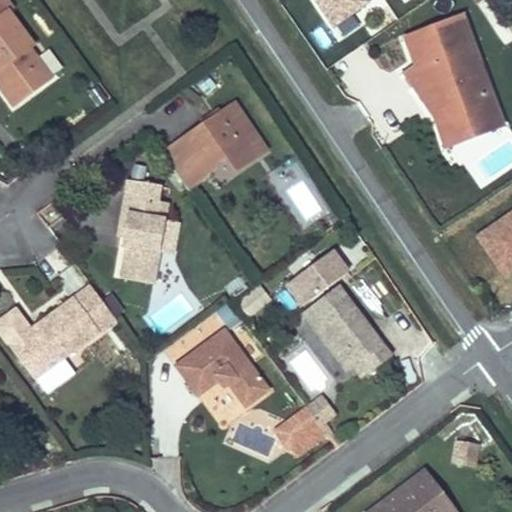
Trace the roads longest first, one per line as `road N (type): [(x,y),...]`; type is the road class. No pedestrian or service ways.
road 1 (residential): [(248,0),(494,362)]
road 2 (residential): [(280,511),(494,362)]
road 3 (residential): [(0,502),(111,475),(148,487),(172,511)]
